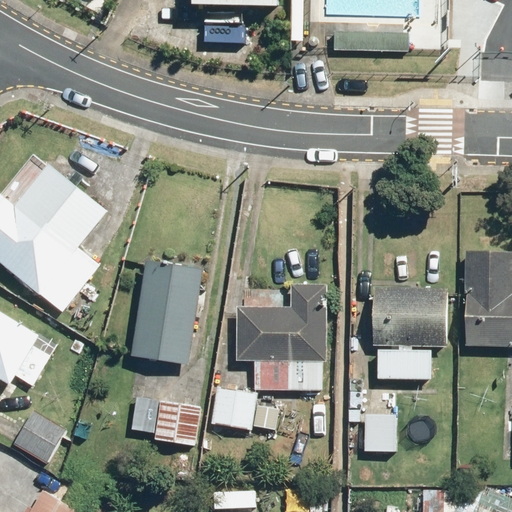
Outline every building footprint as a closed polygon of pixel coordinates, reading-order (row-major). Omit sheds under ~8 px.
[(276,15),(276,0),(189,0),(189,13),(276,15)] [(422,0),(325,0),(326,17),(422,19),(422,0)] [(334,35),(334,53),(408,54),(408,37),(334,35)] [(27,231),(0,264),(0,266),(64,316),(100,270),(78,254),(107,217),(46,169),(9,217),(27,231)] [(463,324),(463,351),(511,351),(511,256),(488,258),(467,257),(463,324)] [(187,370),(202,274),(144,265),(129,361),(187,370)] [(236,311),(236,365),(253,365),(253,393),(322,393),(322,365),(326,365),(326,289),(290,289),(290,311),(236,311)] [(447,293),(373,291),(372,349),(398,349),(398,354),(377,354),(377,382),(430,384),(430,355),(411,355),(412,350),(446,350),(447,293)] [(39,340),(0,317),(0,384),(10,390),(39,340)] [(251,433),(257,397),(217,390),(211,426),(251,433)] [(200,412),(160,405),(154,443),(194,450),(200,412)] [(32,414),(13,447),(46,466),(66,432),(32,414)] [(395,456),(396,419),(366,419),(365,455),(395,456)] [(80,511),(90,496),(74,487),(62,507),(42,495),(32,511),(80,511)] [(255,511),(257,492),(214,490),(212,511),(255,511)]
